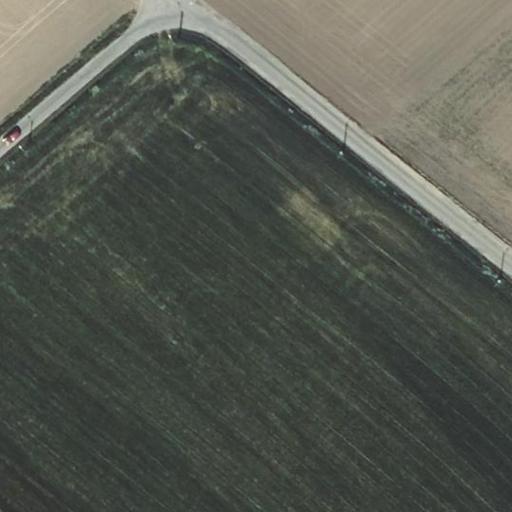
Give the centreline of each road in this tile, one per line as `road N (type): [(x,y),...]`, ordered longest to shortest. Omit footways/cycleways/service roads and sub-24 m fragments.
road 1 (residential): [(511,267),(184,1)]
road 2 (unclassified): [(184,1),(143,24),(0,149)]
